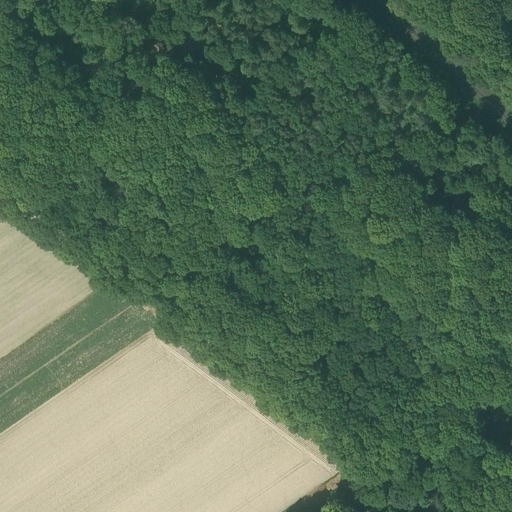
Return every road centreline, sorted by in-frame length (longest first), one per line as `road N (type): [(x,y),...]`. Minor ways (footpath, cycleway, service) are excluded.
road 1 (track): [(440,511),(0,188)]
road 2 (track): [(161,307),(426,101)]
